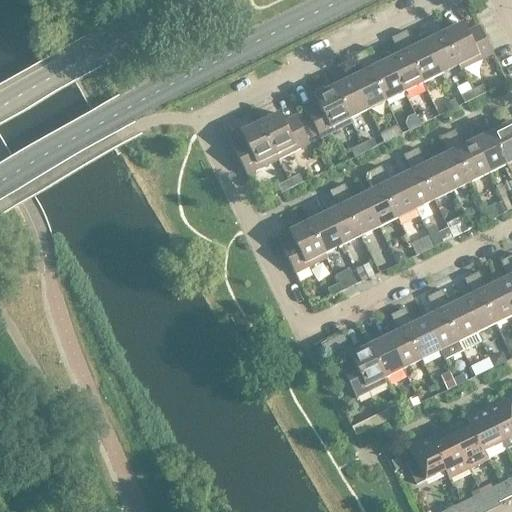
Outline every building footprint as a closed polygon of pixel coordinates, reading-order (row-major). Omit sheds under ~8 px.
[(461,24),(442,34),(458,66),(457,67),(459,71),(492,55),(478,27),(466,33),(461,24)] [(405,32),(398,35),(422,84),(440,75),(424,43),(413,48),(405,32)] [(458,66),(442,34),(424,43),(440,75),(457,67),(458,66)] [(422,84),(398,35),(390,39),(398,55),(387,61),(403,93),(422,84)] [(369,50),(361,53),(385,102),(403,93),(387,61),(377,66),(369,50)] [(385,102),(361,53),(354,57),(362,73),(351,78),(367,111),(385,102)] [(367,111),(351,78),(332,87),(348,120),(349,119),(367,111)] [(481,86),(470,91),(474,99),(485,94),(481,86)] [(348,120),(332,87),(313,97),(317,106),(305,111),(319,140),(351,124),(349,119),(348,120)] [(474,99),(470,91),(459,96),(463,104),(474,99)] [(452,100),(443,106),(446,113),(456,107),(452,100)] [(424,112),(415,117),(420,125),(428,121),(424,112)] [(278,114),(259,124),(277,160),(308,145),(294,117),(282,123),(278,114)] [(511,127),(510,123),(491,133),(506,165),(505,166),(507,170),(511,167),(511,127)] [(277,160),(259,124),(239,133),(243,142),(232,148),(245,176),(277,160)] [(461,147),(454,131),(446,135),(470,183),(488,174),(472,142),(461,147)] [(506,165),(491,133),(472,142),(488,174),(505,166),(506,165)] [(470,183),(446,135),(439,138),(446,154),(436,160),(452,192),(470,183)] [(371,140),(360,145),(364,153),(375,147),(371,140)] [(364,153),(360,145),(349,150),(353,158),(364,153)] [(417,149),(410,152),(433,201),(452,192),(436,160),(425,165),(417,149)] [(433,201),(410,152),(402,156),(410,172),(399,178),(415,210),(433,201)] [(380,167),(372,171),(396,219),(415,210),(399,178),(388,183),(380,167)] [(396,219),(372,171),(365,174),(373,191),(362,196),(378,228),(396,219)] [(298,176),(287,181),(291,189),(301,183),(298,176)] [(291,189),(287,181),(276,186),(280,194),(291,189)] [(500,184),(495,186),(507,210),(511,208),(500,184)] [(343,185),(336,189),(360,237),(378,228),(362,196),(351,201),(343,185)] [(360,237),(336,189),(329,192),(337,208),(326,214),(341,246),(360,237)] [(501,201),(493,205),(498,214),(505,211),(501,201)] [(341,246),(326,214),(307,223),(323,255),(324,255),(341,246)] [(323,255),(307,223),(288,232),(292,241),(280,247),(294,275),(326,259),(324,255),(323,255)] [(425,232),(415,237),(422,251),(432,247),(425,232)] [(438,232),(428,236),(433,246),(443,241),(438,232)] [(396,252),(392,254),(396,264),(406,259),(404,255),(396,252)] [(511,269),(507,258),(499,262),(507,278),(496,284),(511,315),(511,269)] [(367,263),(354,269),(360,282),(373,275),(367,263)] [(477,273),(470,276),(494,325),(511,315),(496,284),(485,289),(477,273)] [(494,325),(470,276),(463,280),(471,296),(460,302),(475,334),(494,325)] [(348,279),(337,284),(341,292),(352,287),(348,279)] [(341,292),(337,284),(326,290),(330,297),(341,292)] [(441,291),(433,294),(461,352),(479,343),(475,334),(460,302),(449,307),(441,291)] [(461,352),(433,294),(426,298),(433,314),(423,320),(439,352),(443,361),(461,352)] [(404,309),(397,312),(420,361),(439,352),(423,320),(412,325),(404,309)] [(420,361),(397,312),(389,316),(397,332),(386,338),(402,370),(420,361)] [(402,370),(386,338),(368,347),(384,379),(385,378),(402,370)] [(384,379),(368,347),(349,356),(353,365),(341,371),(355,398),(387,382),(385,378),(384,379)] [(497,353),(488,357),(493,367),(505,361),(502,355),(497,353)] [(447,372),(438,376),(445,391),(455,386),(447,372)] [(461,374),(452,378),(456,385),(465,381),(461,374)] [(408,400),(397,405),(401,413),(412,408),(408,400)] [(511,413),(505,400),(485,409),(502,443),(505,450),(511,447),(511,413)] [(401,413),(397,405),(386,411),(390,418),(401,413)] [(502,443),(485,409),(465,419),(469,427),(470,427),(483,453),(483,452),(502,443)] [(358,423),(351,426),(355,435),(362,431),(358,423)] [(470,427),(469,427),(450,437),(467,470),(487,461),(483,452),(483,453),(470,427)] [(467,470),(450,437),(432,446),(431,446),(444,472),(443,472),(447,480),(467,470)] [(407,448),(414,461),(405,465),(415,486),(443,472),(444,472),(431,446),(432,446),(428,438),(407,448)] [(511,492),(507,481),(499,485),(506,499),(511,496),(511,492)] [(506,499),(499,485),(491,489),(498,503),(506,499)] [(473,511),(468,500),(460,504),(463,511),(473,511)]
